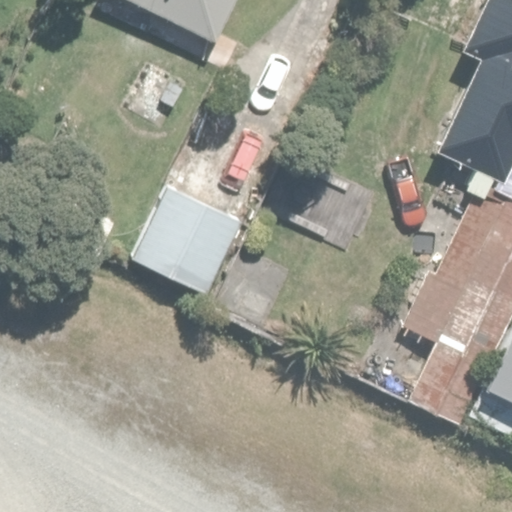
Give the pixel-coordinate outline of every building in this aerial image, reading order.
[(210,0),(128,0),(197,30),(210,0)] [(511,162),(511,0),(469,0),(407,131),(505,177),(511,162)] [(441,423),(511,274),(511,209),(467,189),(428,271),(420,267),(393,324),(424,338),(394,400),(441,423)] [(225,222),(153,192),(123,262),(196,293),(225,222)] [(511,288),(468,386),(511,405),(511,403),(511,288)] [(468,511),(352,450),(326,498),(351,511),(468,511)]
